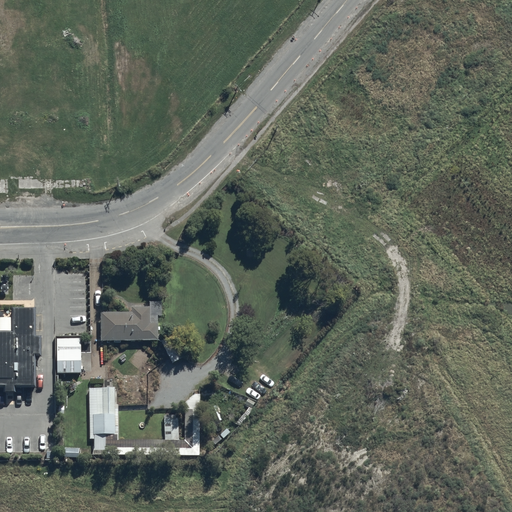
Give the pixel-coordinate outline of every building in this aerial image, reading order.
[(1,15),(1,42),(38,42),(38,24),(31,24),(25,19),(25,4),(16,4),(16,15),(1,15)] [(39,47),(20,47),(20,67),(31,68),(31,59),(39,59),(39,47)] [(5,65),(0,65),(0,113),(5,114),(5,88),(8,88),(8,81),(5,81),(5,65)] [(0,173),(13,174),(13,145),(0,145),(0,173)] [(35,156),(35,168),(43,168),(42,176),(55,176),(55,156),(35,156)] [(133,312),(102,312),(102,340),(114,340),(114,342),(121,342),(121,340),(159,340),(159,315),(162,315),(162,301),(150,301),(150,306),(133,306),(133,312)] [(0,391),(36,391),(35,314),(0,314),(0,391)] [(171,334),(161,339),(173,362),(183,357),(171,334)] [(82,337),(57,337),(57,373),(82,373),(82,337)] [(115,387),(88,388),(88,441),(91,441),(91,455),(200,455),(200,394),(195,394),(185,404),(185,440),(179,440),(179,417),(164,417),(164,438),(119,438),(119,404),(115,404),(115,387)] [(231,432),(226,427),(211,440),(216,445),(231,432)]
